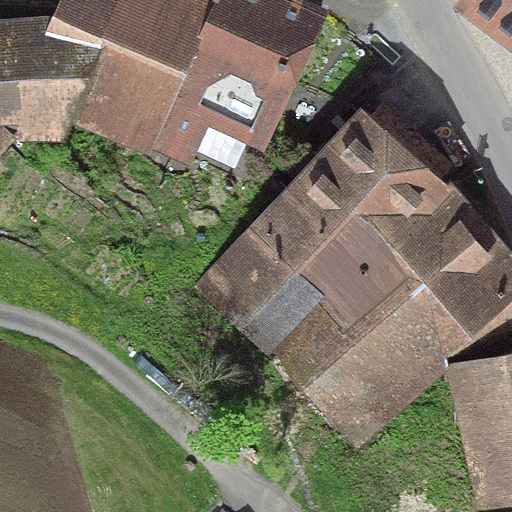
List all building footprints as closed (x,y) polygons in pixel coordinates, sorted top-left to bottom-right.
[(264,152),(329,12),(303,0),(60,0),(53,16),(46,35),(103,44),(73,123),(150,153),(153,148),(190,166),(198,150),(209,126),(247,143),(264,152)] [(511,0),(459,0),(454,8),(511,50),(511,0)] [(16,141),(66,142),(73,123),(103,44),(46,35),(53,16),(0,19),(0,126),(5,126),(17,138),(16,141)] [(461,219),(474,206),(452,181),(448,185),(360,108),(194,286),(358,447),(448,372),(447,363),(511,350),(511,250),(502,239),(489,252),(461,219)] [(0,126),(0,157),(16,141),(17,138),(5,126),(0,126)] [(236,167),(247,143),(209,126),(198,150),(236,167)] [(496,511),(511,510),(511,350),(447,363),(448,372),(477,511),(496,511)]
